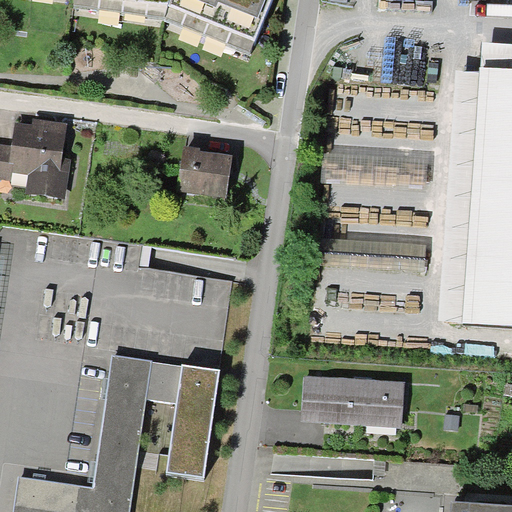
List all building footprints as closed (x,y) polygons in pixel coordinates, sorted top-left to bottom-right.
[(86,0),(167,10),(253,44),(271,0),(86,0)] [(511,48),(482,46),(480,74),(511,75),(511,48)] [(463,328),(480,74),(455,72),(438,327),(463,328)] [(511,75),(480,74),(463,328),(511,331),(511,75)] [(33,127),(16,124),(12,147),(0,145),(0,182),(12,184),(13,175),(28,177),(25,196),(66,201),(71,161),(63,160),(68,126),(34,121),(33,127)] [(201,151),(184,148),(178,194),(227,201),(233,159),(201,154),(201,151)] [(19,479),(14,511),(131,511),(148,403),(177,407),(167,478),(206,483),(222,374),(112,358),(93,489),(19,479)] [(406,384),(305,378),(302,423),(403,429),(406,384)] [(460,417),(445,416),(444,431),(459,432),(460,417)]
